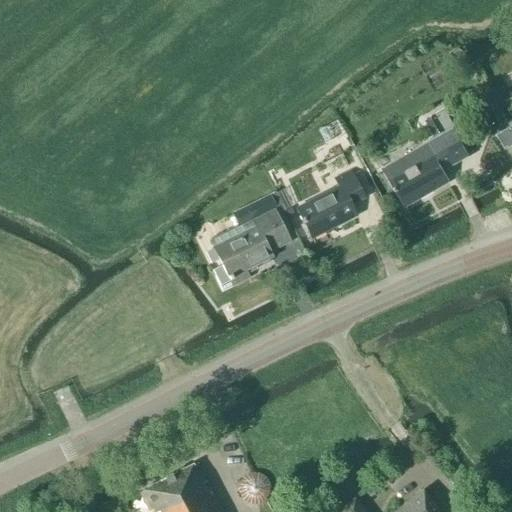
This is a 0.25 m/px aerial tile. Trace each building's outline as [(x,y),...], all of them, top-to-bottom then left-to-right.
[(436,116),(425,123),(434,138),(445,132),(437,118),(436,116)] [(511,127),(497,137),(504,150),(511,145),(511,127)] [(453,133),(385,171),(405,207),(447,183),(442,173),(468,159),(453,133)] [(311,239),(355,217),(350,206),(363,200),(350,173),(335,181),(340,189),(297,210),(311,239)] [(263,213),(281,204),(276,194),(258,202),(263,213)] [(411,222),(439,209),(433,197),(405,210),(411,222)] [(232,287),(248,279),(244,272),(271,259),(268,253),(289,243),(274,212),(252,223),(211,243),(222,266),(212,271),(220,288),(231,283),(232,287)] [(219,511),(197,464),(193,466),(192,466),(175,475),(175,474),(160,482),(160,483),(143,492),(139,494),(148,511),(150,511),(152,511),(219,511)] [(257,474),(254,474),(251,474),(248,475),(246,476),(244,477),(242,479),(240,482),(239,484),(238,487),(238,490),(238,492),(239,495),(240,498),(242,500),(244,502),(246,503),(248,505),(251,505),(254,505),(257,505),(259,505),(262,503),(264,502),(266,500),(268,498),(269,495),(269,492),(270,490),(269,487),(269,484),(268,482),(266,479),(264,477),(262,476),(259,475),(257,474)] [(437,511),(422,492),(396,511),(363,511),(354,500),(339,511),(437,511)]
